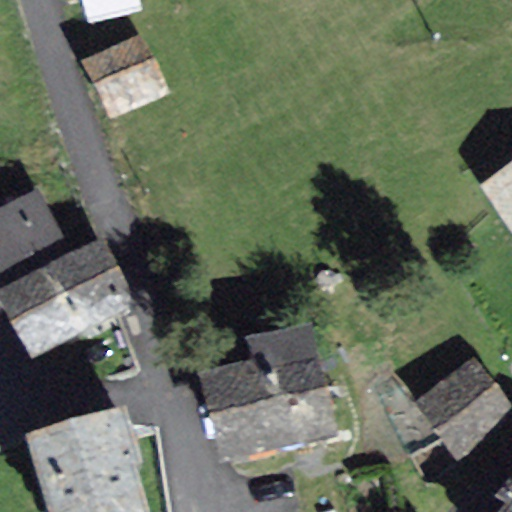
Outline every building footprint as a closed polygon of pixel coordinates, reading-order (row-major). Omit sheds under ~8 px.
[(129,0),(83,0),(89,22),(132,13),(129,0)] [(159,98),(135,51),(88,76),(100,99),(112,122),(159,98)] [(511,169),(489,185),(511,219),(511,169)] [(41,209),(0,230),(0,291),(66,256),(41,209)] [(9,312),(37,364),(125,316),(97,265),(9,312)] [(259,340),(264,362),(209,374),(225,448),(279,437),(330,426),(310,330),(259,340)] [(472,365),(425,407),(462,447),(509,405),(472,365)] [(143,511),(115,414),(34,438),(54,511),(143,511)]
